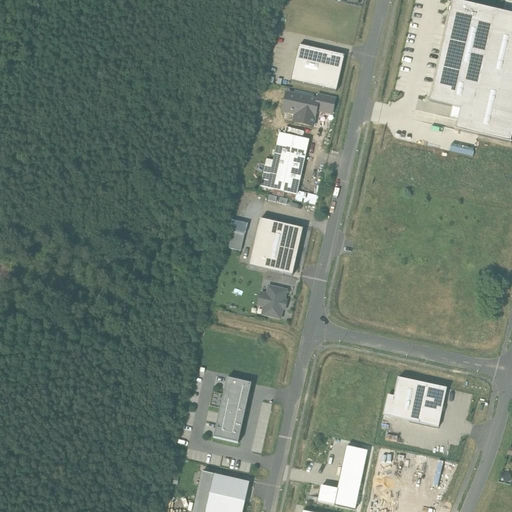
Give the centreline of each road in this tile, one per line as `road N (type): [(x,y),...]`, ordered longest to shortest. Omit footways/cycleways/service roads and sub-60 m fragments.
road 1 (unclassified): [(310,330),(382,0)]
road 2 (unclassified): [(509,373),(310,330)]
road 3 (unclassified): [(268,511),(310,330)]
road 4 (unclassified): [(466,511),(496,436),(509,373)]
